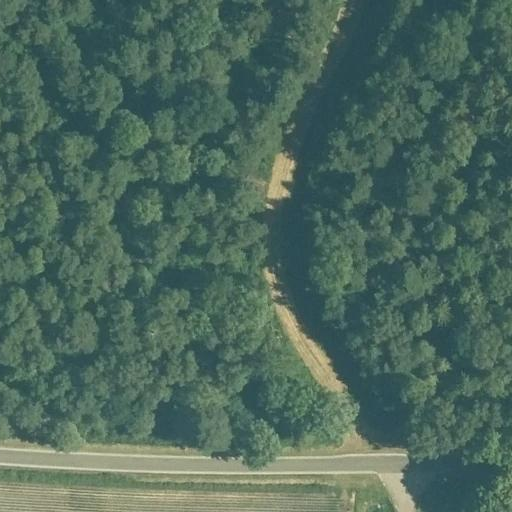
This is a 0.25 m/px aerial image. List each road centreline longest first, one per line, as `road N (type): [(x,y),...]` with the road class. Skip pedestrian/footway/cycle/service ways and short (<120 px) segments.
road 1 (track): [(352,0),(336,58),(298,130),(274,221),(276,285),(354,429),(350,465)]
road 2 (unclassified): [(0,459),(414,465)]
